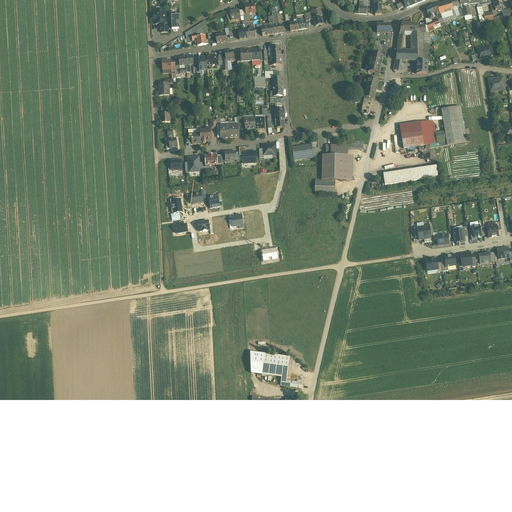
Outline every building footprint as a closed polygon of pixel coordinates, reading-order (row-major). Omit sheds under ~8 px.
[(400,0),(397,2),(396,2),(397,4),(394,5),(395,7),(397,6),(398,9),(405,6),(400,0)] [(406,9),(418,4),(416,0),(400,0),(405,6),(406,9)] [(450,0),(436,5),(440,14),(452,10),(454,10),(453,8),(450,0)] [(379,2),(374,3),(375,15),(382,14),(381,7),(381,3),(379,3),(379,2)] [(502,3),(495,5),(496,11),(498,10),(498,12),(502,11),(501,8),(503,7),(502,3)] [(254,4),(245,6),(246,15),(249,14),(255,13),(254,4)] [(436,5),(431,7),(433,14),(435,12),(437,16),(439,20),(442,18),(440,14),(436,5)] [(363,6),(359,6),(359,13),(367,14),(367,6),(363,6)] [(162,7),(157,8),(156,9),(156,11),(155,11),(155,15),(154,15),(153,16),(153,19),(154,19),(155,19),(155,24),(158,24),(159,23),(160,23),(160,26),(167,25),(167,23),(165,23),(165,10),(163,10),(163,8),(162,7)] [(320,9),(310,12),(311,13),(313,19),(315,27),(323,24),(320,17),(322,16),(320,9)] [(239,10),(230,12),(230,14),(231,19),(231,21),(241,19),(239,11),(239,10)] [(493,13),(484,14),(485,21),(494,20),(494,18),(493,13)] [(180,15),(171,16),(172,29),(179,29),(178,23),(180,23),(180,15)] [(502,16),(494,18),(494,20),(496,26),(503,24),(502,24),(504,23),(503,21),(502,16)] [(294,24),(289,24),(290,32),(298,31),(297,23),(297,20),(293,21),(294,24)] [(302,22),(297,23),(298,31),(307,29),(306,21),(305,20),(302,21),(302,22)] [(438,21),(438,20),(426,25),(427,27),(427,29),(433,27),(440,24),(439,22),(438,21)] [(203,23),(191,30),(192,37),(197,37),(196,35),(204,33),(204,29),(203,23)] [(387,25),(387,24),(377,24),(377,27),(377,31),(377,33),(387,33),(387,35),(391,35),(391,25),(387,25)] [(417,24),(402,24),(400,33),(403,33),(412,33),(412,34),(417,34),(417,27),(417,24)] [(277,26),(274,26),(275,34),(283,33),(282,25),(277,26)] [(270,27),(266,28),(267,36),(275,34),(274,26),(270,27)] [(250,30),(246,31),(247,39),(255,37),(254,30),(250,30)] [(246,31),(238,32),(238,34),(237,34),(237,37),(239,37),(239,40),(247,39),(246,31)] [(226,34),(215,36),(216,43),(227,42),(226,35),(226,34)] [(417,34),(412,34),(412,49),(418,49),(423,49),(422,34),(417,34)] [(425,34),(422,34),(423,49),(423,52),(422,61),(428,62),(428,44),(432,44),(428,34),(425,34)] [(197,37),(192,37),(192,41),(194,41),(195,44),(197,44),(198,46),(206,45),(205,36),(202,37),(202,36),(197,37)] [(483,49),(477,50),(478,54),(479,59),(480,59),(480,60),(492,56),(489,46),(483,48),(483,49)] [(280,47),(271,48),(272,57),(281,56),(280,47)] [(413,51),(409,51),(401,51),(397,51),(396,60),(402,60),(409,61),(417,61),(418,52),(418,49),(412,49),(413,51)] [(260,50),(251,51),(252,61),(252,62),(261,61),(260,50)] [(233,51),(224,52),(224,53),(225,59),(226,61),(227,61),(233,60),(233,61),(235,61),(233,51)] [(251,51),(240,52),(241,62),(237,62),(237,63),(241,63),(241,62),(252,61),(251,51)] [(383,57),(372,54),(368,72),(374,73),(379,74),(381,67),(381,66),(381,64),(382,64),(383,58),(383,57)] [(216,56),(207,57),(207,65),(216,65),(216,56)] [(281,56),(272,57),(272,66),(281,65),(281,56)] [(186,57),(179,58),(179,62),(177,62),(177,64),(179,64),(179,66),(184,66),(186,65),(186,57)] [(207,58),(200,58),(199,60),(199,65),(200,71),(201,71),(207,70),(207,58)] [(402,60),(396,60),(395,60),(393,70),(399,70),(400,70),(402,60)] [(162,61),(162,70),(172,69),(171,61),(162,61)] [(417,61),(416,74),(427,74),(428,62),(422,61),(417,61)] [(378,81),(368,78),(364,98),(372,100),(374,100),(378,81)] [(496,79),(496,80),(493,80),(488,80),(489,87),(490,93),(499,92),(499,89),(504,88),(503,81),(503,79),(499,79),(498,78),(496,79)] [(282,79),(273,79),(273,88),(282,87),(282,79)] [(260,80),(255,80),(255,82),(255,88),(265,88),(265,80),(260,80)] [(164,84),(159,84),(159,96),(169,95),(169,84),(164,84)] [(282,87),(273,88),(274,97),(283,96),(282,87)] [(372,100),(364,98),(363,103),(361,111),(366,113),(367,114),(368,114),(369,113),(372,100)] [(460,107),(441,110),(445,132),(447,146),(467,143),(460,107)] [(283,110),(275,110),(275,119),(284,119),(283,110)] [(169,113),(161,114),(162,123),(165,123),(170,123),(169,113)] [(264,118),(255,119),(256,129),(261,129),(265,128),(264,118)] [(255,119),(245,120),(245,130),(256,129),(255,119)] [(284,119),(275,119),(276,128),(284,128),(284,119)] [(429,121),(420,123),(422,133),(424,146),(430,145),(437,143),(435,134),(434,124),(429,121)] [(420,123),(400,126),(401,136),(422,133),(420,123)] [(237,125),(229,126),(230,138),(239,138),(238,126),(237,126),(237,125)] [(229,126),(220,126),(220,139),(230,138),(229,126)] [(200,130),(192,130),(193,139),(191,139),(192,144),(201,144),(200,142),(200,130)] [(210,131),(206,131),(205,130),(200,130),(200,142),(202,142),(203,143),(205,142),(206,141),(210,141),(211,140),(210,131)] [(435,134),(437,143),(430,145),(431,148),(447,146),(445,132),(435,134)] [(422,133),(401,136),(403,149),(424,146),(422,133)] [(176,139),(169,140),(169,143),(170,149),(177,148),(176,139)] [(363,141),(344,141),(344,146),(326,145),(326,155),(323,155),(323,180),(315,180),(315,194),(335,194),(335,180),(347,180),(348,149),(363,150),(363,141)] [(263,149),(264,155),(276,155),(276,145),(263,145),(263,149)] [(311,146),(303,147),(303,148),(293,150),(294,159),(305,157),(305,156),(313,155),(312,149),(311,146)] [(225,161),(237,160),(236,153),(236,152),(225,152),(225,161)] [(243,164),(257,163),(256,152),(246,152),(243,152),(243,155),(243,164)] [(209,156),(205,156),(205,165),(218,165),(217,156),(217,155),(213,155),(209,155),(209,156)] [(189,172),(199,172),(199,169),(199,164),(199,158),(188,158),(189,164),(189,172)] [(181,160),(171,161),(171,166),(172,170),(182,169),(181,160)] [(436,166),(383,174),(385,185),(438,177),(436,166)] [(202,194),(191,195),(192,205),(203,203),(203,200),(202,194)] [(209,197),(210,208),(220,207),(219,201),(218,196),(209,197)] [(171,201),(173,214),(180,213),(183,213),(181,199),(171,201)] [(239,217),(231,218),(232,219),(233,227),(239,226),(239,228),(243,228),(242,215),(238,216),(239,217)] [(209,225),(209,221),(198,223),(199,231),(200,231),(203,231),(207,231),(206,230),(210,230),(209,225)] [(186,224),(183,225),(177,226),(175,226),(177,233),(187,232),(186,224)] [(480,226),(472,227),(474,236),(474,239),(477,238),(482,237),(480,228),(480,226)] [(495,226),(487,228),(489,238),(498,237),(498,232),(497,226),(495,226)] [(424,243),(431,242),(430,236),(429,227),(417,228),(418,237),(419,240),(424,240),(424,243)] [(462,230),(453,232),(455,243),(464,242),(464,237),(462,230)] [(437,239),(438,246),(449,244),(448,235),(437,237),(437,239)] [(252,248),(246,249),(247,260),(257,259),(256,253),(253,253),(252,248)] [(262,251),(263,262),(277,259),(276,248),(262,251)] [(508,248),(497,250),(498,260),(510,258),(509,253),(508,248)] [(471,253),(460,255),(462,267),(472,266),(471,259),(471,253)] [(490,253),(478,255),(479,256),(480,263),(480,264),(491,262),(490,254),(490,253)] [(454,256),(444,258),(445,263),(446,267),(447,267),(456,266),(454,256)] [(436,259),(425,260),(427,271),(438,269),(437,264),(436,259)] [(281,386),(286,387),(287,381),(290,358),(250,353),(251,374),(262,375),(282,378),(281,386)] [(286,387),(302,389),(303,381),(297,380),(297,383),(287,381),(286,387)] [(253,404),(268,407),(269,399),(252,397),(253,404)] [(279,401),(269,399),(268,407),(278,408),(279,403),(279,401)] [(288,407),(294,408),(295,400),(286,399),(285,404),(288,404),(288,407)] [(285,404),(279,403),(277,413),(287,414),(288,407),(288,404),(285,404)]
